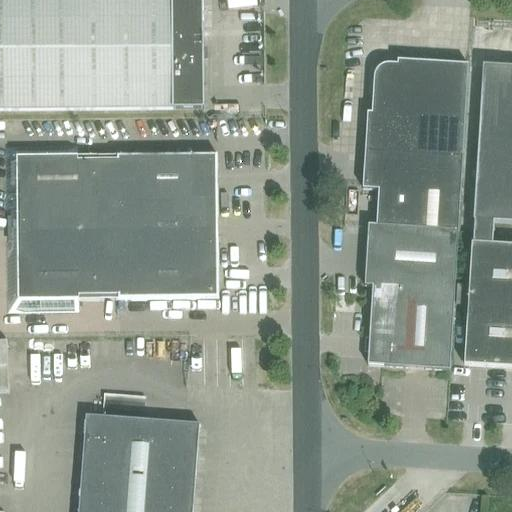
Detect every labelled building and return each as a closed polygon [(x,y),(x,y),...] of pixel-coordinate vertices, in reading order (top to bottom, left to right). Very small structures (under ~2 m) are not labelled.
[(0,0),(0,114),(202,111),(199,0),(0,0)] [(398,67),(386,67),(385,68),(382,69),(380,70),(379,71),(377,73),(376,74),(375,77),(375,79),(374,81),(372,116),(368,116),(366,156),(367,156),(366,173),(365,173),(363,199),(379,200),(377,228),(369,228),(365,289),(373,289),(368,368),(450,373),(468,67),(467,67),(467,69),(451,68),(451,66),(398,63),(398,67)] [(511,69),(484,68),(474,223),(475,223),(475,233),(494,234),(495,224),(511,225),(511,69)] [(218,157),(78,158),(78,147),(6,147),(7,314),(79,313),(79,302),(219,301),(218,157)] [(472,247),(465,367),(511,370),(511,247),(493,247),(494,234),(475,233),(474,246),(472,247)] [(457,287),(456,306),(467,307),(469,287),(457,287)] [(79,511),(193,511),(200,427),(87,419),(79,511)]
